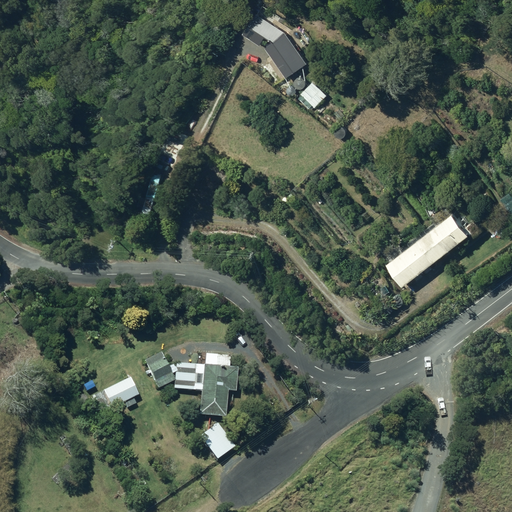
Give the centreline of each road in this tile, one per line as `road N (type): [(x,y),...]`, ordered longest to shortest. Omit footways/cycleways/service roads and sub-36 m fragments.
road 1 (residential): [(0,247),(45,269),(217,281),(303,359),(353,377)]
road 2 (unclassified): [(231,491),(343,408),(353,377)]
road 3 (unclassified): [(424,353),(445,402),(421,511)]
